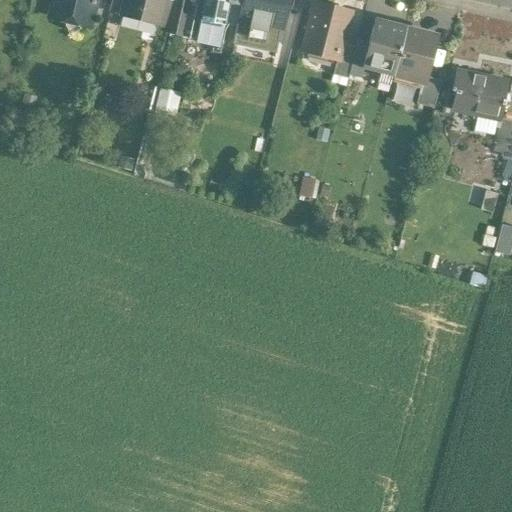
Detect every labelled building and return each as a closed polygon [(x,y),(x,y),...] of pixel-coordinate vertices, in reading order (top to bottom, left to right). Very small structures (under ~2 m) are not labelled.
[(53,0),(49,18),(66,22),(65,26),(68,32),(74,34),(80,31),(81,26),(90,28),(96,0),(53,0)] [(126,0),(113,0),(110,13),(124,17),(126,11),(123,10),(126,0)] [(126,0),(123,10),(126,11),(158,20),(160,20),(165,0),(126,0)] [(177,3),(166,0),(165,0),(160,20),(158,20),(157,26),(170,29),(177,3)] [(192,1),(190,0),(189,5),(182,38),(197,41),(202,21),(205,4),(192,1)] [(192,0),(192,1),(205,4),(227,8),(228,4),(228,0),(192,0)] [(228,0),(228,4),(242,7),(234,46),(276,55),(286,11),(287,11),(289,0),(228,0)] [(170,29),(169,35),(182,38),(189,5),(177,3),(170,29)] [(227,8),(205,4),(202,21),(224,26),(228,8),(227,8)] [(351,14),(315,5),(304,52),(338,60),(339,61),(343,45),(351,14)] [(407,28),(375,20),(368,48),(363,68),(364,69),(394,77),(406,30),(407,28)] [(224,26),(202,21),(197,41),(220,46),(224,26)] [(406,30),(394,77),(422,84),(424,84),(426,78),(436,37),(406,30)] [(356,48),(343,45),(339,61),(338,60),(334,75),(348,79),(349,76),(356,48)] [(368,48),(357,45),(356,48),(349,76),(362,79),(364,69),(363,68),(368,48)] [(490,79),(456,72),(452,92),(455,93),(452,111),(501,121),(505,102),(504,102),(508,86),(490,82),(490,79)] [(441,82),(426,78),(424,84),(422,84),(419,94),(420,95),(417,105),(434,109),(441,82)] [(181,94),(161,89),(156,112),(175,117),(181,94)] [(511,125),(504,123),(496,153),(511,157),(511,125)] [(299,194),(314,197),(318,179),(303,176),(299,194)]
